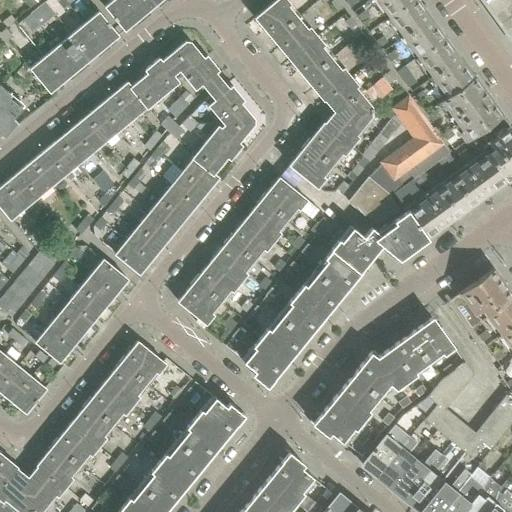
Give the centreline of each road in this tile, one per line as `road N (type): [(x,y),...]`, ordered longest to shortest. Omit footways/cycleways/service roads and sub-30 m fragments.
road 1 (residential): [(136,303),(281,128),(281,102),(221,19)]
road 2 (residential): [(277,417),(354,324),(511,217)]
road 3 (residential): [(0,155),(170,17),(196,8),(221,19)]
road 4 (residential): [(136,303),(31,432),(14,435),(0,423)]
road 5 (residential): [(136,303),(277,417)]
road 6 (residential): [(277,417),(392,511)]
road 7 (residential): [(200,511),(277,417)]
